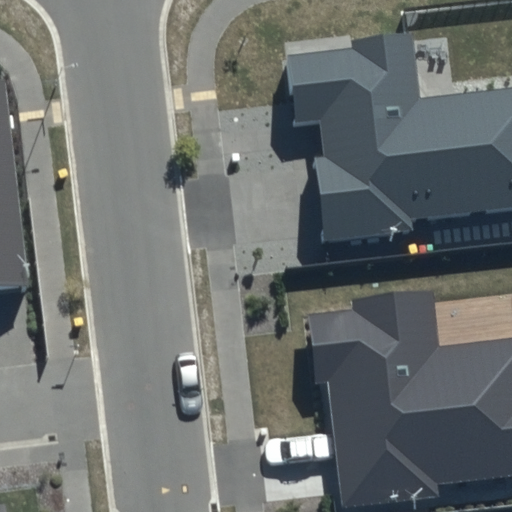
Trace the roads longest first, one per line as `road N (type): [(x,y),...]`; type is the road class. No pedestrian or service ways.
road 1 (residential): [(147,386),(98,0)]
road 2 (residential): [(0,405),(147,386)]
road 3 (residential): [(163,511),(147,386)]
